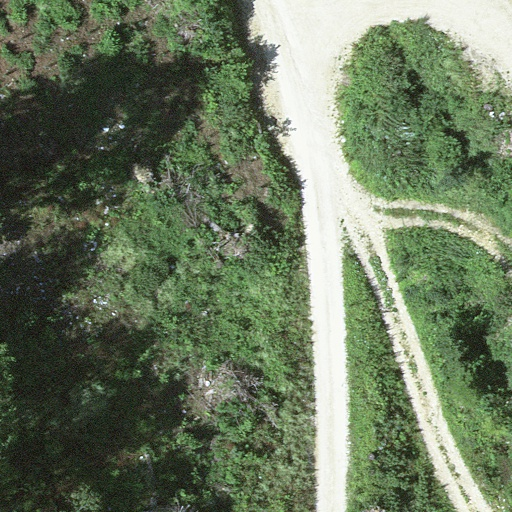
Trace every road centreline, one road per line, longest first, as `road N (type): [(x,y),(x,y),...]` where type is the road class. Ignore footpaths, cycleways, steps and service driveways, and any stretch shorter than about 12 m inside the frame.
road 1 (track): [(268,0),(311,124),(316,511)]
road 2 (track): [(479,511),(311,124)]
road 3 (track): [(279,32),(375,0),(481,7),(511,36)]
road 4 (track): [(511,249),(441,215),(352,219)]
